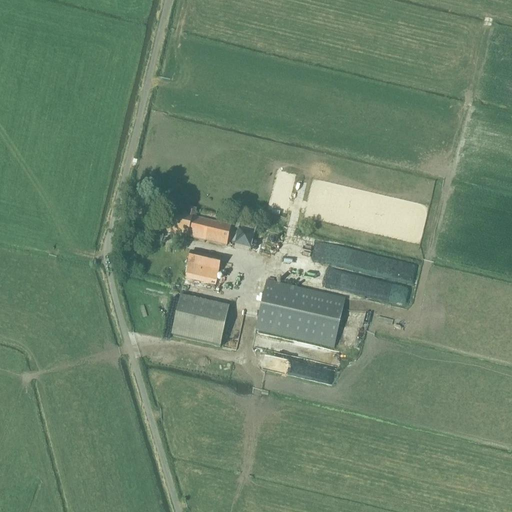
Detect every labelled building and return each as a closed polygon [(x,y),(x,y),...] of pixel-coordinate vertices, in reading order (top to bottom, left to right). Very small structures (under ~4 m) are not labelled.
[(196,211),(190,210),(188,217),(172,213),(167,233),(227,246),(231,227),(196,219),(196,217),(194,217),(196,211)] [(235,244),(251,248),(256,230),(240,226),(235,244)] [(314,261),(346,267),(348,259),(360,261),(361,253),(317,245),(314,261)] [(216,282),(221,260),(191,253),(187,266),(188,267),(186,275),(216,282)] [(324,279),(327,271),(296,259),(293,267),(307,273),(305,277),(311,280),(314,274),(320,276),(322,271),(324,272),(322,278),(324,279)] [(333,349),(344,301),(266,282),(255,331),(333,349)] [(219,348),(229,308),(180,297),(171,336),(219,348)] [(334,373),(324,372),(324,383),(334,383),(334,373)]
